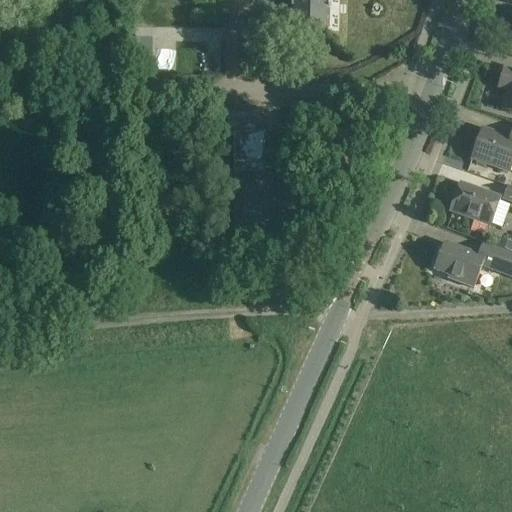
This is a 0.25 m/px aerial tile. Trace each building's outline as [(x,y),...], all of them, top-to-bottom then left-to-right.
[(290,2),(290,13),(290,33),(328,33),(328,0),(256,0),(257,1),(290,2)] [(225,43),(225,57),(225,77),(248,77),(247,57),(247,42),(225,43)] [(503,112),(511,114),(511,74),(504,73),(499,90),(508,93),(503,112)] [(321,117),(294,117),(294,132),(321,133),(321,117)] [(470,168),(473,161),(510,173),(511,168),(511,135),(510,142),(482,132),(469,167),(470,168)] [(234,136),(234,175),(265,175),(264,136),(234,136)] [(450,214),(490,228),(500,200),(460,186),(450,214)] [(235,241),(265,241),(265,207),(235,207),(235,241)] [(482,269),(501,276),(511,279),(511,256),(509,255),(482,245),(477,258),(444,246),(434,272),(449,278),(448,280),(474,290),(482,269)]
